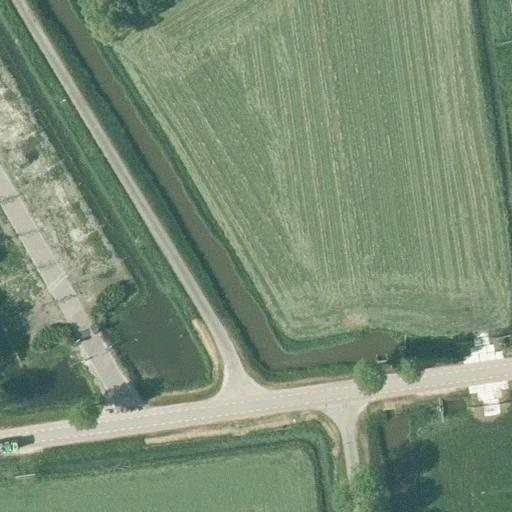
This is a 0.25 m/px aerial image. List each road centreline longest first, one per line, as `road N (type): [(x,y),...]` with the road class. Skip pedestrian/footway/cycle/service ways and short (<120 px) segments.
road 1 (tertiary): [(0,444),(343,401)]
road 2 (tertiary): [(343,401),(511,375)]
